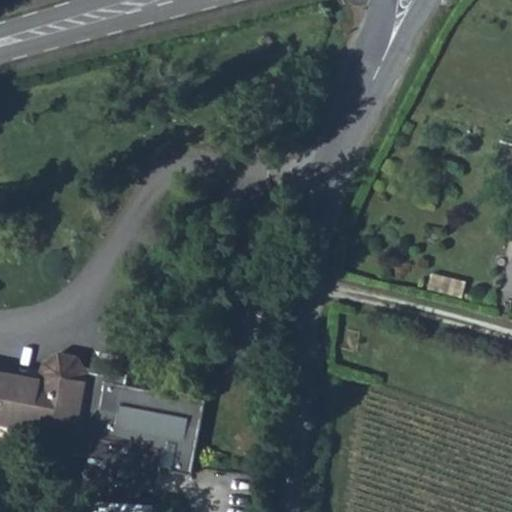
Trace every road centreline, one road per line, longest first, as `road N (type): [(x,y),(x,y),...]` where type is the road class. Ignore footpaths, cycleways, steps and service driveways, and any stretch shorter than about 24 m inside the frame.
road 1 (unclassified): [(289,511),(311,289),(334,178),(367,89)]
road 2 (secondary): [(0,42),(162,0)]
